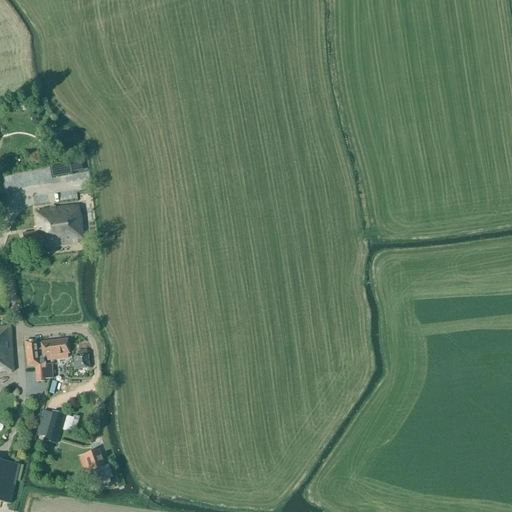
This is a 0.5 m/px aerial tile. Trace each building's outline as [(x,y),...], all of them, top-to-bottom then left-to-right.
[(69,149),(61,150),(62,158),(70,157),(69,149)] [(79,216),(78,206),(41,210),(41,212),(36,212),(38,231),(34,232),(22,233),(23,244),(44,242),(45,246),(83,242),(80,216),(79,216)] [(0,372),(13,372),(10,327),(0,327),(0,372)] [(67,340),(40,343),(40,344),(37,344),(36,341),(24,342),(27,367),(35,366),(36,381),(45,381),(44,365),(45,365),(44,357),(52,356),(52,360),(68,358),(67,354),(69,354),(67,340)] [(87,355),(87,351),(78,352),(78,356),(74,356),(75,363),(74,363),(74,370),(89,368),(88,355),(87,355)] [(56,444),(64,415),(52,412),(52,414),(42,411),(36,434),(45,436),(44,441),(56,444)] [(74,418),(67,416),(65,430),(72,432),(74,418)] [(94,485),(112,478),(107,466),(104,467),(102,463),(103,463),(101,458),(98,451),(81,457),(86,473),(89,472),(94,485)] [(16,481),(19,481),(23,466),(20,465),(0,460),(0,502),(11,504),(16,481)]
